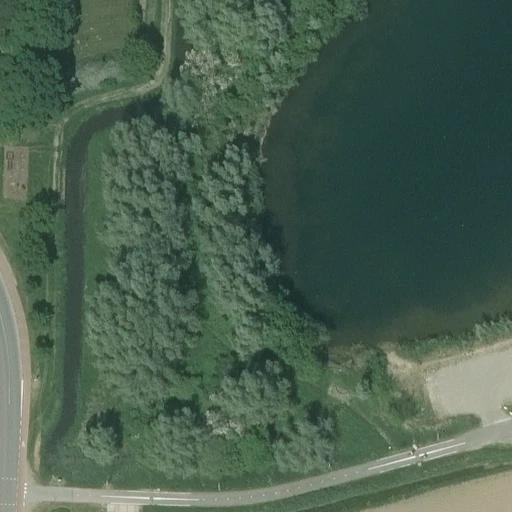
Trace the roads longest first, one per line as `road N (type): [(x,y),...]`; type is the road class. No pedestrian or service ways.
road 1 (residential): [(318,482),(511,430)]
road 2 (tertiary): [(6,495),(0,319)]
road 3 (residential): [(6,495),(144,500)]
